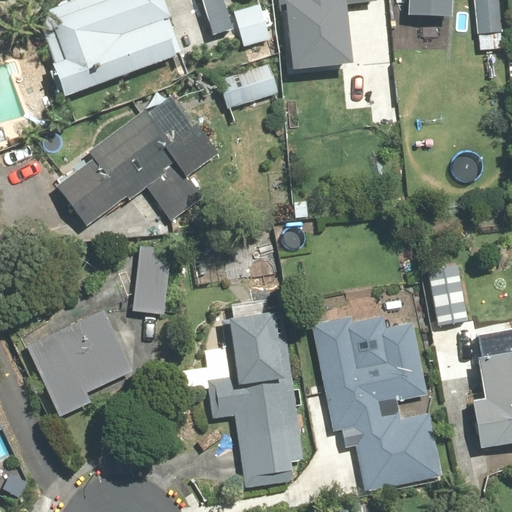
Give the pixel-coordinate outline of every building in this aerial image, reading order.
[(78,0),(38,14),(55,63),(49,65),(61,99),(183,58),(162,0),(78,0)] [(277,0),(279,14),(284,13),(290,72),(350,65),(344,7),(375,4),(374,0),(277,0)] [(405,0),(405,16),(450,18),(450,0),(405,0)] [(493,0),(468,0),(474,50),(499,47),(493,0)] [(254,3),(228,10),(238,48),(264,41),(254,3)] [(227,80),(240,106),(273,89),(260,63),(227,80)] [(93,159),(55,186),(86,228),(144,186),(170,222),(203,199),(186,176),(220,152),(197,121),(175,137),(151,104),(87,150),(93,159)] [(167,249),(134,246),(126,312),(159,316),(167,249)] [(447,284),(429,285),(431,319),(449,318),(447,284)] [(105,309),(24,347),(58,419),(91,403),(86,393),(134,371),(105,309)] [(224,349),(202,352),(204,369),(182,372),(185,393),(207,391),(211,421),(234,418),(243,490),(293,483),(290,462),(302,460),(282,312),(220,320),(224,349)] [(350,318),(310,326),(332,433),(351,429),(364,493),(444,477),(431,413),(399,419),(396,401),(426,395),(411,323),(385,328),(383,316),(351,322),(350,318)] [(511,352),(477,359),(484,399),(471,402),(479,450),(511,444),(511,352)]
